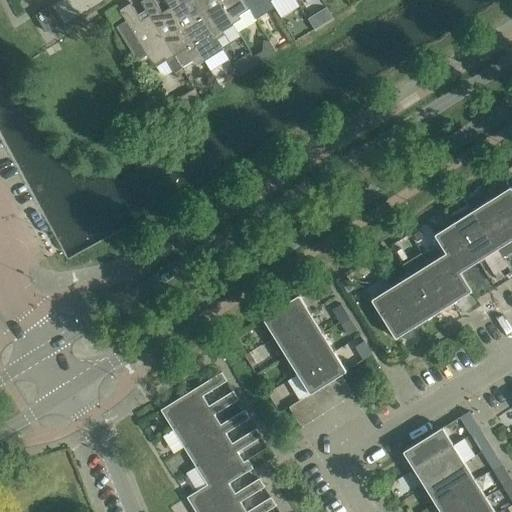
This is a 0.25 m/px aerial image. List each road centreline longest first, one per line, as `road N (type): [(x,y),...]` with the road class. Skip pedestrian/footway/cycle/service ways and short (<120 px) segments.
road 1 (tertiary): [(511,61),(48,349)]
road 2 (tertiary): [(72,388),(511,106)]
road 3 (residential): [(362,511),(332,463),(511,349)]
road 4 (unclassified): [(72,388),(107,444),(133,511)]
